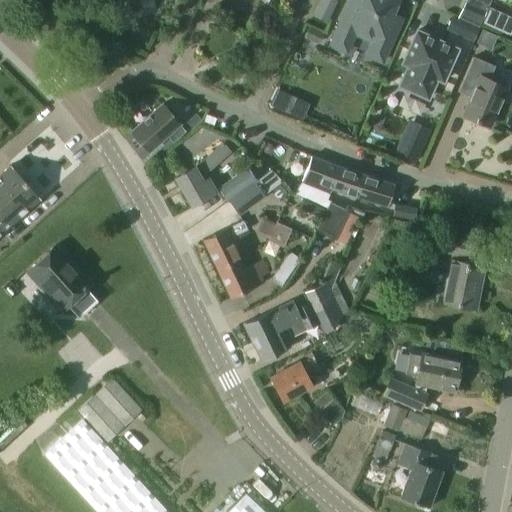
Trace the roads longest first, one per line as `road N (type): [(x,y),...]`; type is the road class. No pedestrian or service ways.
road 1 (tertiary): [(347,511),(258,432),(157,236),(80,109)]
road 2 (residential): [(511,207),(344,160),(245,116)]
road 3 (residential): [(245,116),(153,73),(139,73),(80,109)]
road 4 (residential): [(245,116),(302,0)]
